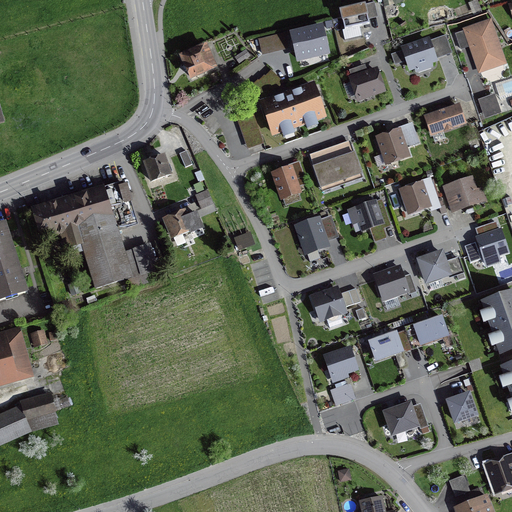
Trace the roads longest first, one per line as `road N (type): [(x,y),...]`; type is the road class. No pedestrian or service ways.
road 1 (residential): [(419,511),(372,458),(319,447),(116,511)]
road 2 (residential): [(230,174),(288,288),(449,236)]
road 3 (residential): [(230,174),(463,89)]
road 4 (secondary): [(154,110),(132,135),(0,191)]
